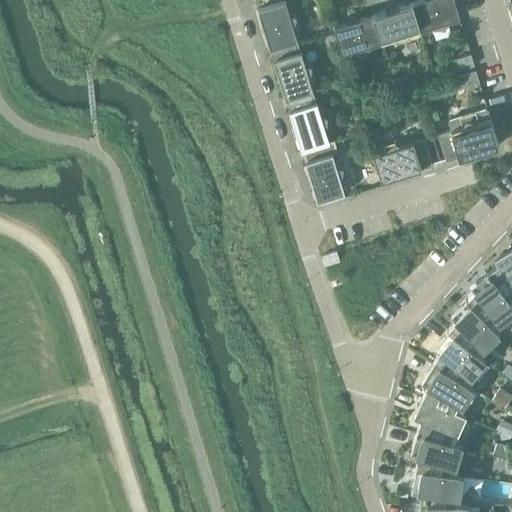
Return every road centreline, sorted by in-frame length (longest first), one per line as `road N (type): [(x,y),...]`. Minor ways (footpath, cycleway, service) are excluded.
road 1 (track): [(141,511),(66,279),(37,244),(0,226)]
road 2 (unclassified): [(307,228),(237,0)]
road 3 (unclassified): [(370,365),(511,207)]
road 4 (unclassified): [(307,228),(346,357),(370,365)]
road 5 (unclassified): [(374,511),(364,479),(370,365)]
